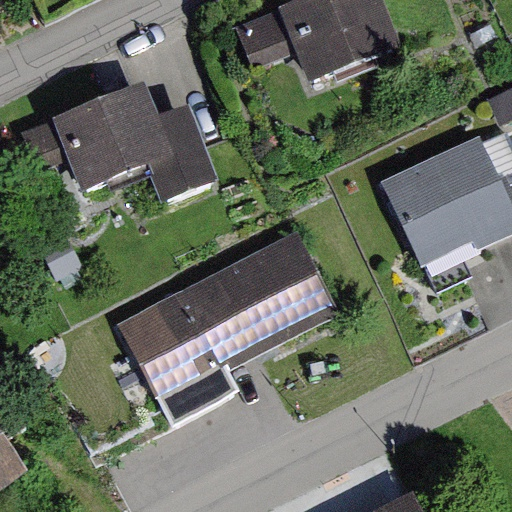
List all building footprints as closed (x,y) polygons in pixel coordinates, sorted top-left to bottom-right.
[(409,57),(385,0),(335,0),(281,22),(276,9),(237,24),(256,71),(303,51),(320,93),(409,57)] [(146,82),(21,132),(38,175),(71,162),(84,194),(150,168),(165,205),(220,183),(189,106),(161,117),(146,82)] [(511,190),(489,144),(390,193),(435,286),(511,248),(511,190)] [(299,243),(154,320),(178,366),(208,350),(228,387),(343,325),(299,243)] [(0,430),(0,511),(3,511),(37,493),(0,430)]
